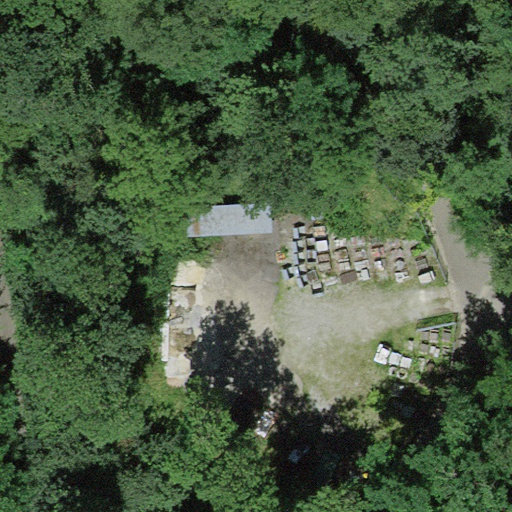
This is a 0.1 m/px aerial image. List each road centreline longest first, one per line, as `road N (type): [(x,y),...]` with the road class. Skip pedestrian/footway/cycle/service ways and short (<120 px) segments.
road 1 (track): [(299,0),(423,176),(498,318)]
road 2 (track): [(498,318),(447,418),(388,502),(370,511)]
